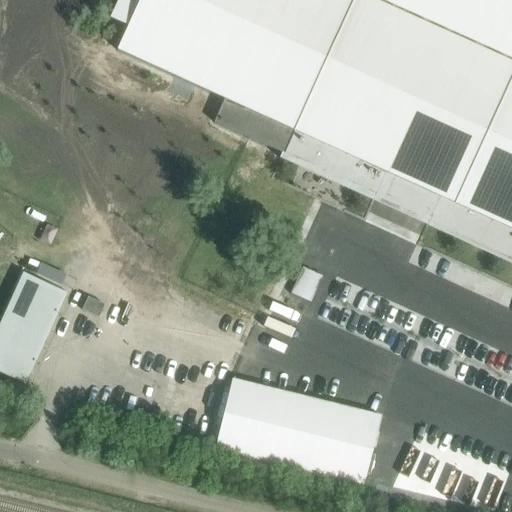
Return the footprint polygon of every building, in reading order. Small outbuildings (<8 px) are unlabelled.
[(511,0),(117,0),(108,19),(127,27),(116,51),(224,100),(214,123),(281,154),(279,159),(282,160),(285,153),(377,195),(386,174),(438,198),(428,221),(511,259),(511,0)] [(302,268),(290,295),(311,304),(323,277),(302,268)] [(38,280),(38,281),(36,285),(34,283),(0,357),(0,369),(25,381),(63,297),(62,296),(64,292),(38,280)] [(82,311),(99,319),(104,306),(88,298),(82,311)] [(215,450),(363,487),(380,418),(232,381),(215,450)]
